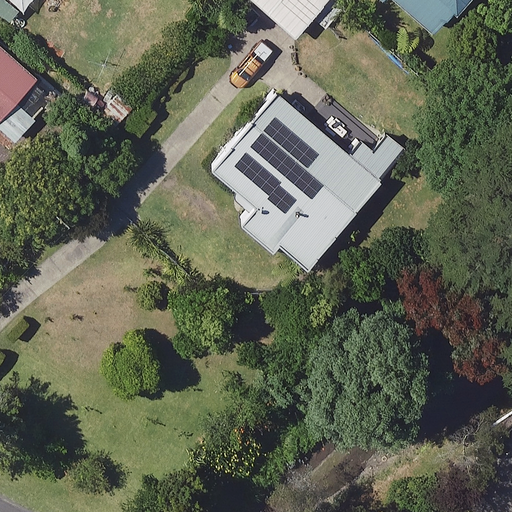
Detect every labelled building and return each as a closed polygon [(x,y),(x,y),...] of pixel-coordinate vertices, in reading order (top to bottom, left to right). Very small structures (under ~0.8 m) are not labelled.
[(66,3),(63,0),(0,0),(0,7),(36,38),(66,3)] [(335,0),(259,0),(303,37),(335,0)] [(408,0),(440,29),(466,0),(408,0)] [(42,79),(0,40),(0,121),(1,123),(42,79)] [(354,146),(284,87),(217,167),(256,200),(242,216),(281,249),(286,243),(313,265),(412,147),(392,131),(379,146),(364,134),(354,146)] [(472,462),(474,429),(412,425),(410,457),(472,462)]
